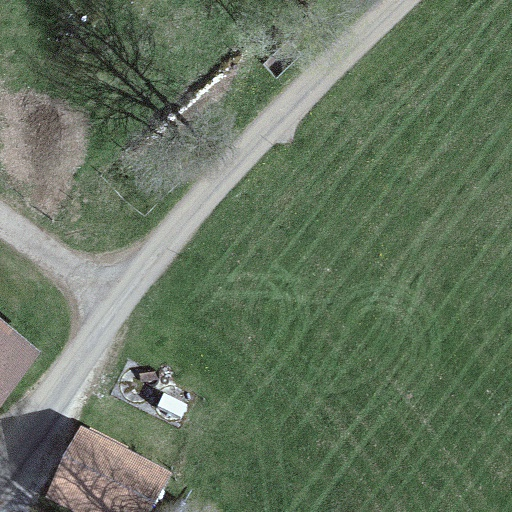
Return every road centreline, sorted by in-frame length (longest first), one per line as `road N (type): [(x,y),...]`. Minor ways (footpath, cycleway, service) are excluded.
road 1 (unclassified): [(409,0),(295,108),(0,491)]
road 2 (track): [(137,314),(0,224)]
